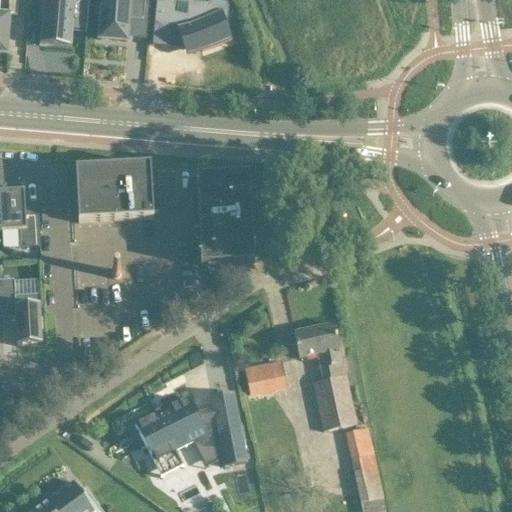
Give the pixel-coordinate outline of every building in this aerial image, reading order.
[(45,0),(44,0),(40,46),(72,49),(73,28),(86,29),(86,35),(87,35),(89,0),(74,0),(74,2),(45,0)] [(102,0),(99,41),(127,43),(128,38),(129,20),(144,22),(145,3),(145,0),(102,0)] [(156,0),(154,25),(176,27),(184,50),(187,58),(202,52),(232,42),(227,28),(227,27),(224,17),(221,11),(208,16),(207,16),(208,7),(188,5),(187,14),(175,13),(175,0),(156,0)] [(0,54),(7,55),(9,17),(0,16),(0,9),(1,2),(0,1),(0,54)] [(154,220),(153,212),(152,188),(157,188),(156,175),(157,175),(157,174),(151,174),(151,167),(76,171),(79,224),(154,220)] [(250,175),(197,178),(196,178),(197,189),(192,189),(192,190),(193,209),(198,209),(201,267),(255,265),(250,175)] [(0,192),(0,196),(2,233),(20,232),(21,249),(41,248),(39,209),(26,209),(25,192),(0,192)] [(113,280),(117,281),(120,278),(121,275),(119,271),(115,271),(112,273),(111,277),(113,280)] [(1,293),(15,293),(14,281),(0,281),(1,293)] [(15,297),(16,319),(17,347),(42,346),(41,333),(44,333),(43,319),(41,319),(39,296),(15,297)] [(340,351),(339,345),(334,326),(294,335),(299,360),(318,356),(324,382),(314,385),(324,434),(356,427),(339,351),(340,351)] [(282,364),(245,372),(250,396),(287,388),(282,364)] [(135,427),(154,464),(206,438),(211,447),(213,447),(219,445),(224,468),(247,464),(238,417),(201,424),(189,400),(167,410),(166,408),(164,408),(166,412),(158,415),(157,412),(155,413),(157,416),(135,427)] [(357,432),(346,434),(360,496),(363,511),(386,511),(368,430),(357,432)] [(69,485),(67,486),(69,487),(58,496),(59,498),(53,502),(50,498),(48,499),(50,501),(34,511),(102,511),(86,490),(81,494),(74,483),(70,486),(69,485)]
